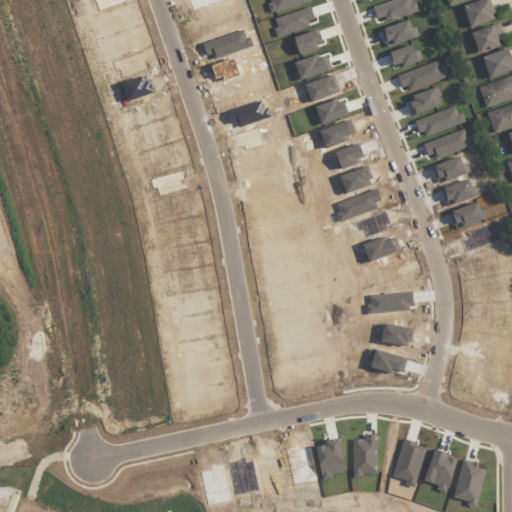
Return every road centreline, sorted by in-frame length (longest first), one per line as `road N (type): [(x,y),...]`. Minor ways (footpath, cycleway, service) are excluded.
road 1 (residential): [(155,0),(219,197),(262,421)]
road 2 (residential): [(342,0),(436,268),(445,325),(422,411)]
road 3 (residential): [(93,460),(367,401),(511,436)]
road 4 (residential): [(0,77),(50,225),(93,460)]
